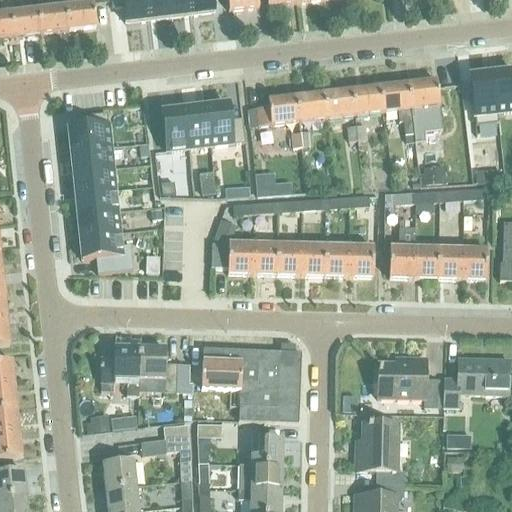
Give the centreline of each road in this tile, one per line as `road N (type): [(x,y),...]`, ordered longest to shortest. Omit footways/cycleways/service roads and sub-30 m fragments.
road 1 (residential): [(24,83),(511,30)]
road 2 (residential): [(49,316),(319,324)]
road 3 (residential): [(49,316),(24,83)]
road 4 (residential): [(70,511),(49,316)]
road 5 (residential): [(319,324),(511,329)]
road 6 (residential): [(315,511),(319,324)]
